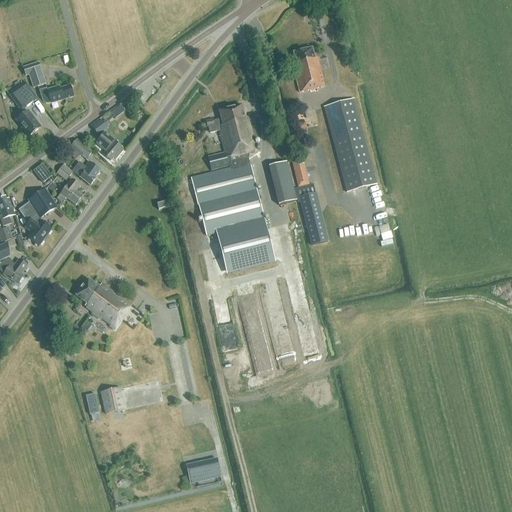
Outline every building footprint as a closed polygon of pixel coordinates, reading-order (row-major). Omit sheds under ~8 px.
[(292,65),(297,85),(299,94),(324,88),(317,59),(314,60),(311,49),(293,53),(296,64),(292,65)] [(29,75),(33,88),(45,84),(38,63),(23,68),(26,77),(29,75)] [(21,112),(37,100),(24,82),(8,95),(21,112)] [(70,87),(60,90),(59,88),(53,90),(48,91),(47,89),(40,91),(43,102),(43,103),(44,103),(44,104),(45,104),(47,105),(48,105),(73,98),(70,87)] [(345,194),(375,187),(353,101),(323,108),(345,194)] [(116,110),(120,115),(125,112),(120,106),(116,110)] [(225,272),(274,259),(257,191),(250,166),(247,154),(256,152),(253,140),(258,138),(255,125),(250,127),(248,119),(245,120),(241,106),(218,112),(220,120),(213,122),(213,121),(205,123),(207,128),(208,128),(210,134),(219,132),(225,154),(208,158),(211,172),(228,168),(229,173),(191,183),(197,207),(197,206),(205,237),(215,234),(225,272)] [(28,112),(16,121),(28,137),(40,128),(28,112)] [(92,128),(98,136),(107,128),(102,121),(92,128)] [(306,128),(304,123),(295,125),(297,131),(306,128)] [(113,158),(116,160),(124,150),(110,138),(112,136),(107,131),(96,144),(105,152),(102,155),(111,162),(113,158)] [(93,152),(77,140),(70,148),(86,160),(93,152)] [(95,178),(100,171),(88,162),(84,167),(78,163),(72,172),(90,186),(96,179),(95,178)] [(303,162),(292,165),(298,189),(308,186),(303,162)] [(296,201),(287,163),(269,168),(278,206),(296,201)] [(33,172),(38,178),(46,172),(42,165),(33,172)] [(66,181),(72,173),(63,166),(56,174),(66,181)] [(71,180),(68,184),(60,195),(65,199),(65,198),(76,205),(82,197),(76,192),(79,187),(71,180)] [(40,222),(43,217),(56,208),(45,191),(31,200),(29,204),(19,212),(29,224),(26,229),(32,233),(28,239),(39,247),(51,230),(40,222)] [(316,194),(299,199),(311,247),(328,243),(316,194)] [(2,219),(5,227),(11,224),(8,218),(13,216),(7,200),(6,201),(5,198),(0,200),(0,209),(3,218),(2,219)] [(0,230),(0,239),(1,243),(13,239),(8,228),(0,230)] [(391,239),(390,228),(382,228),(382,240),(391,239)] [(15,266),(5,260),(9,258),(7,244),(0,247),(0,271),(4,275),(5,276),(4,277),(8,280),(9,279),(18,285),(24,277),(20,275),(26,266),(19,260),(15,266)] [(126,312),(132,305),(102,284),(101,285),(97,283),(96,284),(88,279),(75,297),(86,304),(85,307),(93,312),(92,314),(101,320),(103,318),(112,324),(110,326),(115,330),(127,313),(126,312)] [(85,332),(90,325),(86,322),(80,329),(85,332)] [(126,411),(121,389),(100,393),(105,416),(126,411)] [(94,394),(81,396),(85,418),(99,417),(94,394)] [(186,466),(190,484),(220,477),(216,459),(186,466)] [(205,484),(207,494),(223,491),(220,481),(205,484)]
